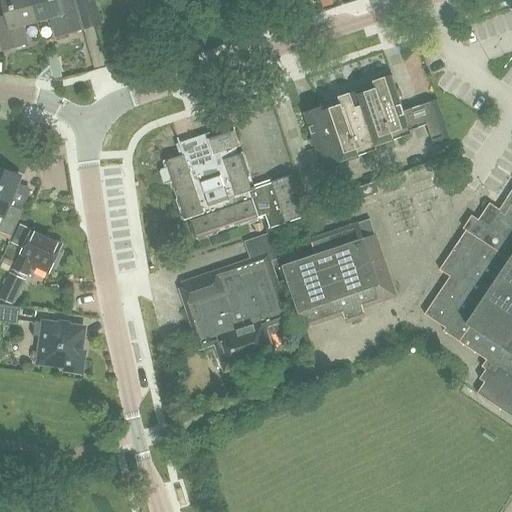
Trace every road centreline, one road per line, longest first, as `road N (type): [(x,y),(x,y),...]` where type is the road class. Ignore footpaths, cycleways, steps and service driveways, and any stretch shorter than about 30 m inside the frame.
road 1 (unclassified): [(163,511),(87,169),(100,122)]
road 2 (unclassified): [(100,122),(124,94),(400,0)]
